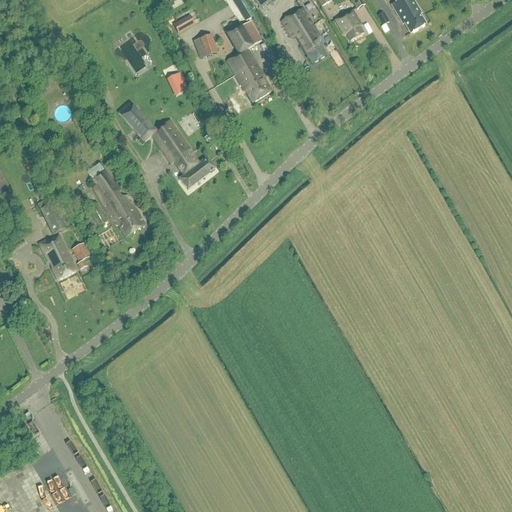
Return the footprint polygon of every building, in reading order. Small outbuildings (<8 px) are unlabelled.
[(254,0),(261,10),(276,0),(254,0)] [(328,0),(315,0),(320,9),(331,3),(328,0)] [(360,0),(349,0),(356,12),(365,7),(360,0)] [(419,18),(421,17),(410,0),(408,0),(392,10),(403,28),(404,27),(411,39),(426,29),(419,18)] [(281,23),(292,40),(295,40),(298,45),(297,46),(299,48),(305,57),(312,66),(326,58),(317,42),(319,41),(302,11),(281,23)] [(350,44),(363,37),(359,29),(361,28),(352,12),(334,22),(344,38),(346,37),(350,44)] [(246,13),(242,16),(246,23),(250,20),(246,13)] [(383,27),(389,24),(383,14),(377,18),(383,27)] [(246,94),(252,105),(271,94),(262,79),(263,79),(247,51),(252,48),(242,32),(238,25),(225,33),(238,56),(227,63),(245,94),(246,94)] [(196,42),(203,61),(218,56),(211,37),(196,42)] [(266,77),(270,83),(277,79),(274,72),(266,77)] [(227,76),(217,81),(227,99),(236,94),(227,76)] [(144,145),(152,139),(171,166),(174,164),(183,178),(179,181),(188,192),(209,176),(210,176),(214,174),(214,172),(215,171),(207,160),(203,163),(202,162),(199,165),(169,123),(157,134),(128,105),(116,114),(144,145)] [(66,120),(64,108),(56,109),(57,121),(66,120)] [(175,119),(184,134),(196,127),(187,112),(175,119)] [(77,119),(71,123),(76,130),(82,126),(77,119)] [(87,174),(92,182),(96,188),(93,190),(113,223),(114,222),(126,240),(145,228),(129,200),(126,198),(121,200),(118,195),(121,192),(116,184),(113,186),(104,174),(98,166),(87,174)] [(86,213),(82,215),(91,232),(96,230),(97,230),(109,225),(98,206),(86,212),(86,213)] [(40,214),(52,238),(66,232),(54,207),(40,214)] [(100,233),(108,247),(119,241),(111,227),(100,233)] [(58,283),(76,274),(59,239),(46,245),(46,243),(39,246),(48,265),(49,265),(58,283)] [(84,263),(91,260),(83,246),(72,252),(79,266),(84,263)] [(84,263),(79,266),(77,267),(80,273),(88,269),(84,263)] [(26,430),(20,435),(26,443),(32,439),(26,430)] [(16,468),(18,476),(27,474),(25,465),(16,468)]
